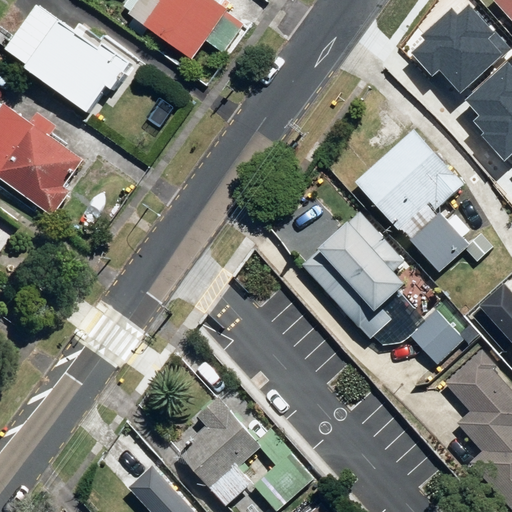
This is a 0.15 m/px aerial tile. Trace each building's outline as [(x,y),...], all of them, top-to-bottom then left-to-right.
[(228,16),(207,0),(206,0),(131,0),(125,10),(135,17),(131,22),(192,66),(207,45),(228,16)] [(511,0),(490,0),(511,24),(511,0)] [(438,68),(459,92),(509,49),(471,5),(458,16),(453,10),(423,36),(427,41),(412,54),(431,75),(438,68)] [(38,13),(8,59),(28,72),(25,76),(88,119),(107,91),(113,95),(134,64),(108,47),(105,52),(64,25),(61,29),(38,13)] [(224,57),(245,28),(228,16),(207,45),(224,57)] [(511,66),(507,62),(465,98),(481,116),(476,121),(485,132),(482,135),(504,160),(511,152),(511,66)] [(5,111),(0,118),(0,182),(54,221),(72,196),(66,191),(84,166),(50,142),(58,131),(38,117),(30,128),(5,111)] [(414,132),(356,184),(439,276),(469,248),(462,240),(471,233),(455,216),(447,223),(437,212),(464,188),(414,132)] [(358,213),(300,267),(371,342),(412,304),(399,290),(402,287),(391,275),(404,262),(358,213)] [(511,297),(503,287),(471,316),(483,329),(490,322),(511,346),(511,297)] [(436,368),(465,341),(436,311),(408,338),(436,368)] [(482,353),(445,386),(470,414),(457,425),(482,454),(470,464),(511,511),(511,392),(493,371),(496,368),(482,353)] [(178,453),(209,490),(237,467),(260,447),(256,444),(219,400),(198,417),(207,428),(178,453)] [(274,511),(314,479),(272,430),(256,444),(260,447),(276,467),(253,486),(274,511)] [(209,490),(225,509),(253,486),(237,467),(209,490)] [(193,511),(152,468),(128,490),(148,511),(193,511)]
